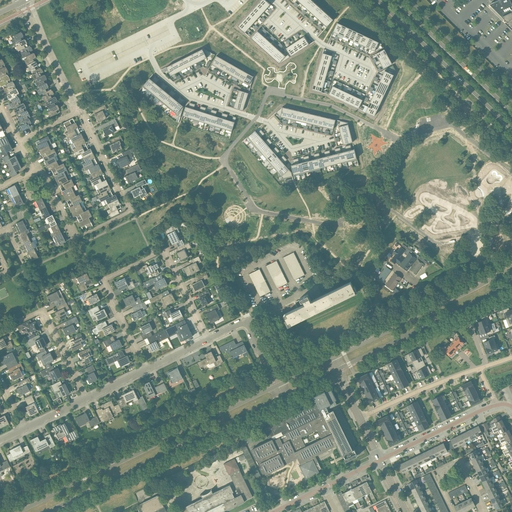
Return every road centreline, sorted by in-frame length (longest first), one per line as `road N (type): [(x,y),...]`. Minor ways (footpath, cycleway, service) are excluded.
road 1 (tertiary): [(278,383),(15,511)]
road 2 (residential): [(145,369),(102,280),(163,250),(207,339)]
road 3 (tertiary): [(46,511),(284,396)]
road 4 (residential): [(33,169),(74,237),(130,210),(78,110)]
road 5 (secondary): [(378,0),(511,129)]
road 6 (residential): [(168,20),(82,61),(90,77),(146,49)]
road 7 (secondary): [(511,112),(394,0)]
road 8 (residential): [(0,330),(39,310),(85,399)]
road 9 (residential): [(379,460),(494,406)]
road 10 (residential): [(359,416),(475,368)]
road 11 (residential): [(78,110),(24,1)]
